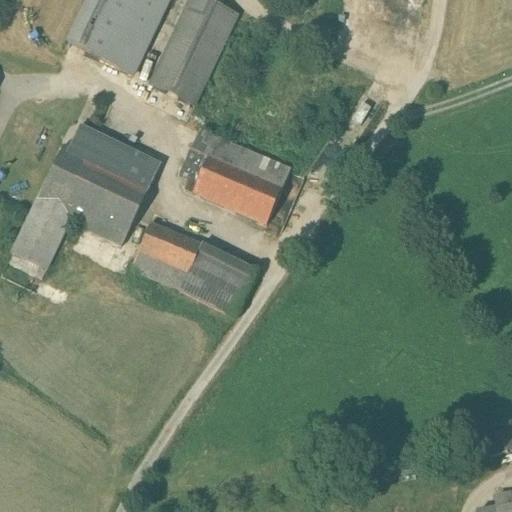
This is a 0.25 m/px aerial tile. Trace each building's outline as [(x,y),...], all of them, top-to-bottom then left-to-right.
[(171,0),(87,0),(64,48),(135,80),(171,0)] [(238,19),(199,0),(189,0),(147,88),(193,111),(238,19)] [(384,26),(384,8),(350,8),(350,26),(384,26)] [(72,126),(10,256),(46,273),(68,228),(122,253),(162,169),(72,126)] [(289,174),(198,133),(178,179),(188,184),(184,193),(264,228),(289,174)] [(250,271),(150,228),(130,273),(224,317),(250,271)] [(511,427),(478,438),(485,461),(511,453),(511,427)] [(511,511),(511,496),(495,499),(496,510),(482,511),(511,511)]
